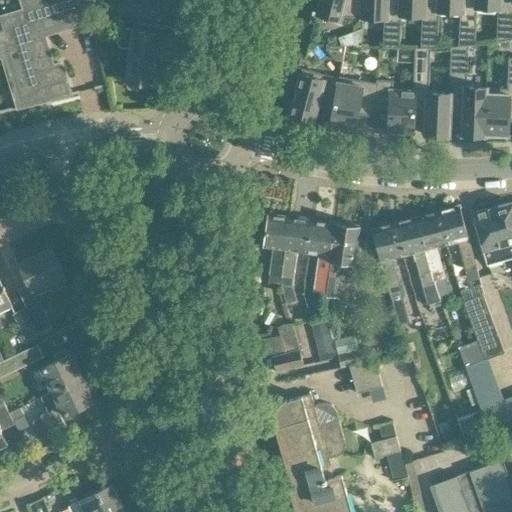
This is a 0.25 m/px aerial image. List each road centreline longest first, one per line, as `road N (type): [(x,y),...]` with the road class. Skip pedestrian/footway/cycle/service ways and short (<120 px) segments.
road 1 (tertiary): [(228,511),(208,438),(197,328),(200,182)]
road 2 (residential): [(248,148),(382,167),(511,170)]
road 3 (residential): [(132,427),(85,216),(75,207)]
road 4 (tertiary): [(0,161),(90,135),(168,136)]
road 5 (residential): [(0,492),(132,427)]
